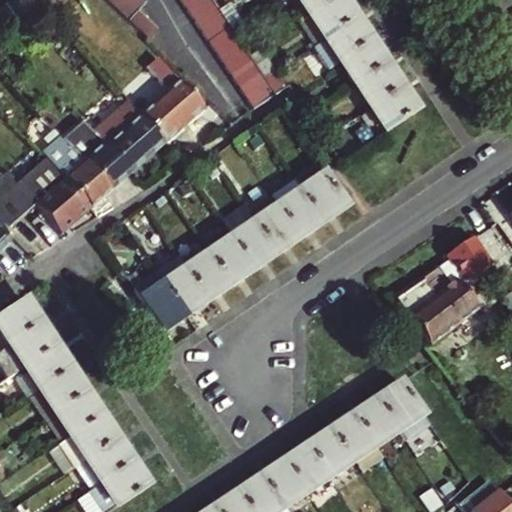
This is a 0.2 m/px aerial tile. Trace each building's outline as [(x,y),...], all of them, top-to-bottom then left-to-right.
[(139,0),(100,0),(145,42),(156,31),(137,13),(145,5),(139,0)] [(179,0),(254,112),(276,97),(265,81),(249,58),(234,34),(219,12),(211,0),(179,0)] [(296,0),(308,18),(335,0),(296,0)] [(335,0),(308,18),(324,41),(356,20),(342,0),(335,0)] [(356,20),(324,41),(330,50),(340,65),(371,44),(356,20)] [(371,44),(340,65),(355,87),(386,67),(371,44)] [(165,146),(203,112),(182,87),(157,63),(146,73),(167,95),(140,119),(165,146)] [(355,87),(369,109),(400,88),(386,67),(355,87)] [(400,88),(369,109),(385,134),(417,113),(400,88)] [(132,176),(165,146),(140,119),(107,150),(132,176)] [(82,125),(63,143),(111,194),(132,176),(107,150),(82,125)] [(45,159),(92,212),(111,194),(63,143),(45,159)] [(293,180),(300,192),(321,224),(346,207),(324,175),(316,164),(293,180)] [(0,218),(9,230),(20,221),(23,223),(56,195),(32,166),(0,192),(0,218)] [(293,180),(271,196),(278,207),(300,192),(293,180)] [(321,224),(300,192),(278,207),(300,239),(321,224)] [(248,211),(255,222),(278,207),(271,196),(248,211)] [(278,207),(255,222),(259,228),(276,254),(300,239),(278,207)] [(224,227),(232,238),(255,222),(248,211),(224,227)] [(255,222),(232,238),(253,270),(276,254),(259,228),(255,222)] [(0,229),(0,250),(11,240),(0,229)] [(232,238),(210,253),(231,285),(253,270),(232,238)] [(480,244),(455,259),(473,286),(497,270),(480,244)] [(210,253),(187,269),(209,301),(231,285),(210,253)] [(451,262),(424,280),(457,329),(483,311),(469,290),(451,262)] [(209,301),(187,269),(164,285),(185,316),(209,301)] [(134,290),(141,301),(162,332),(185,316),(164,285),(158,275),(134,290)] [(457,329),(424,280),(395,300),(428,348),(457,329)] [(0,320),(0,332),(9,346),(40,324),(26,302),(0,320)] [(9,346),(24,368),(56,347),(40,324),(9,346)] [(0,351),(9,346),(0,332),(0,351)] [(0,369),(7,380),(24,368),(9,346),(0,351),(0,369)] [(39,392),(71,371),(56,347),(24,368),(39,392)] [(39,392),(54,415),(86,394),(71,371),(39,392)] [(400,385),(375,401),(396,432),(420,416),(400,385)] [(39,392),(28,399),(43,422),(44,422),(54,415),(39,392)] [(86,394),(54,415),(70,439),(102,418),(86,394)] [(375,401),(352,416),(373,448),(396,432),(375,401)] [(59,446),(70,439),(54,415),(44,422),(59,446)] [(352,416),(329,431),(351,463),(373,448),(352,416)] [(70,439),(85,462),(117,442),(102,418),(70,439)] [(329,431),(306,447),(327,479),(351,463),(329,431)] [(73,470),(85,462),(70,439),(59,446),(73,470)] [(85,462),(100,485),(131,464),(117,442),(85,462)] [(306,447),(284,461),(306,493),(327,479),(306,447)] [(306,493),(284,461),(277,465),(260,477),(282,509),(306,493)] [(88,493),(100,485),(85,462),(73,470),(88,493)] [(115,509),(147,488),(131,464),(100,485),(115,509)] [(276,511),(282,509),(260,477),(236,493),(249,511),(276,511)] [(508,511),(497,496),(487,485),(456,510),(457,511),(508,511)] [(249,511),(236,493),(215,507),(218,511),(249,511)]
